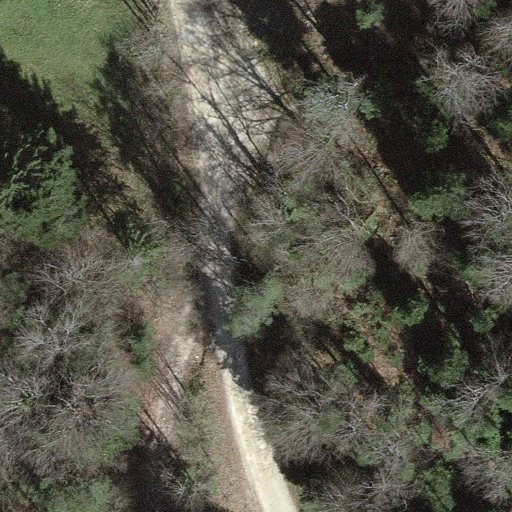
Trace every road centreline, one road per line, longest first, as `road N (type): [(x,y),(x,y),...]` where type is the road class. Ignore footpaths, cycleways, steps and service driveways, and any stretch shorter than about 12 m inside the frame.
road 1 (track): [(282,511),(246,415),(218,272),(207,119),(186,0)]
road 2 (track): [(218,272),(180,340),(160,511)]
